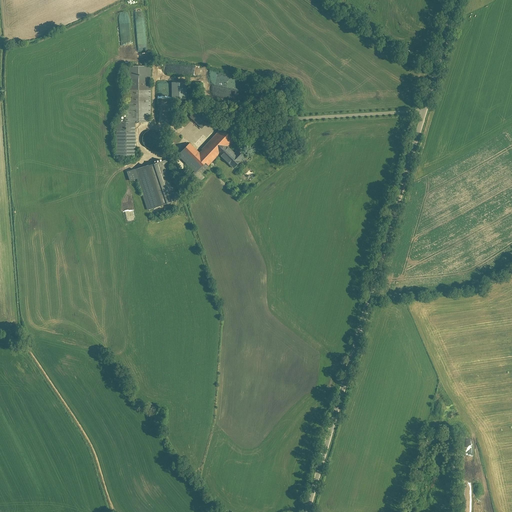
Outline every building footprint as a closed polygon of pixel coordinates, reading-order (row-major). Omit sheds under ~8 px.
[(137,123),(152,124),(152,65),(126,65),(126,123),(137,123)] [(173,82),(173,98),(186,98),(186,82),(173,82)] [(199,109),(191,116),(202,127),(209,120),(199,109)] [(116,157),(137,157),(137,123),(126,123),(116,123),(116,157)] [(220,125),(199,147),(191,140),(179,153),(200,173),(206,167),(208,168),(220,154),(235,168),(244,158),(237,151),(235,153),(229,148),(237,140),(220,125)] [(146,148),(149,149),(152,150),(155,149),(158,148),(160,145),(161,143),(161,139),(160,136),(158,134),(156,132),(153,131),(150,131),(147,132),(144,134),(143,137),(142,140),(142,143),(144,146),(146,148)] [(138,179),(148,211),(180,201),(167,160),(129,172),(131,180),(138,179)]
